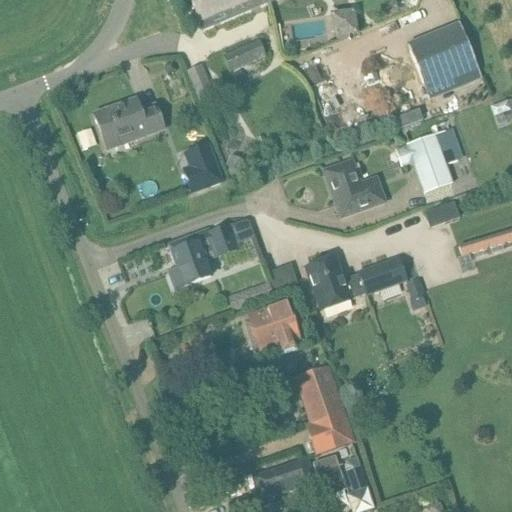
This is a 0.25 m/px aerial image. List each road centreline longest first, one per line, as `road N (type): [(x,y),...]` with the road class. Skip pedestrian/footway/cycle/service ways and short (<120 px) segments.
road 1 (unclassified): [(186,511),(22,94)]
road 2 (unknown): [(91,269),(215,228),(240,227),(342,257),(423,242)]
road 3 (unclassified): [(22,94),(135,46),(149,34),(150,0)]
road 4 (unknown): [(172,476),(299,432)]
